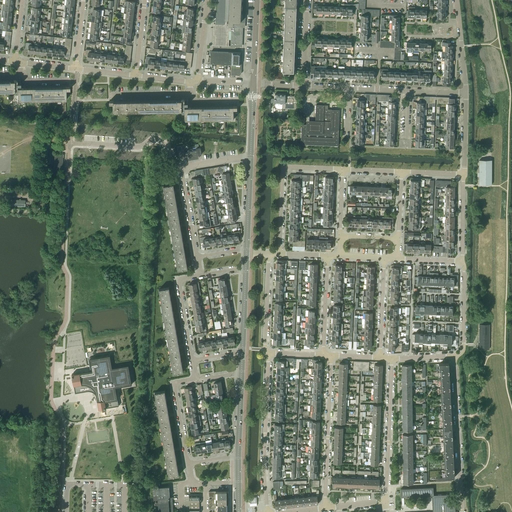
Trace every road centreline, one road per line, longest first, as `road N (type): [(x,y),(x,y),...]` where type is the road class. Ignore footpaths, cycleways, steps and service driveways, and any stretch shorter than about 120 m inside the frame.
road 1 (residential): [(267,511),(268,353)]
road 2 (residential): [(453,356),(461,511)]
road 3 (residential): [(331,355),(324,508)]
road 4 (residential): [(384,501),(391,358)]
